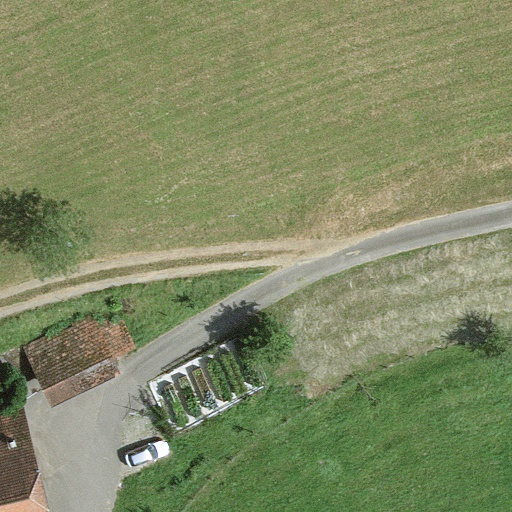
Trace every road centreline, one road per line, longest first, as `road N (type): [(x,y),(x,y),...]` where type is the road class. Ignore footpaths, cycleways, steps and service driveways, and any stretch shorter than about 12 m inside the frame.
road 1 (track): [(90,511),(124,409),(159,356),(339,257),(511,216)]
road 2 (track): [(0,302),(171,262),(339,257)]
